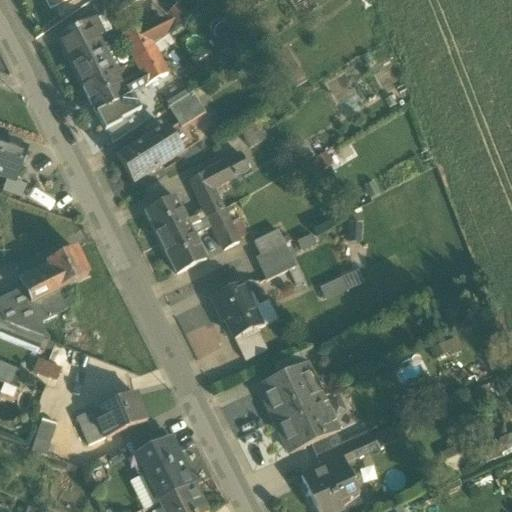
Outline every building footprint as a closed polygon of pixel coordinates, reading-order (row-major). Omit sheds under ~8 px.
[(70,0),(44,0),(50,11),(70,0)] [(190,16),(176,6),(169,17),(182,26),(190,16)] [(100,19),(95,21),(103,37),(111,33),(105,20),(100,19)] [(157,19),(136,30),(146,49),(167,38),(172,24),(157,19)] [(57,41),(69,64),(100,48),(101,48),(97,40),(103,37),(95,21),(57,41)] [(122,37),(134,62),(149,55),(146,49),(136,30),(122,37)] [(154,52),(156,57),(172,45),(167,38),(152,49),(153,52),(154,52)] [(113,75),(100,48),(69,64),(82,90),(113,75)] [(140,74),(147,87),(167,77),(156,57),(154,52),(153,52),(149,55),(134,62),(135,64),(140,74)] [(306,84),(289,56),(273,66),(290,94),(306,84)] [(114,74),(113,75),(82,90),(82,91),(104,134),(106,133),(121,126),(120,124),(136,115),(140,113),(131,95),(126,87),(121,90),(119,84),(114,74)] [(140,74),(119,84),(121,90),(126,87),(131,95),(147,87),(140,74)] [(167,109),(182,131),(205,116),(191,94),(167,109)] [(121,126),(106,133),(112,146),(142,126),(136,115),(120,124),(121,126)] [(256,122),(239,132),(250,150),(267,139),(256,122)] [(165,130),(146,142),(162,168),(181,156),(165,130)] [(135,186),(162,168),(146,142),(118,160),(135,186)] [(0,178),(6,181),(14,184),(25,153),(0,143),(0,178)] [(298,151),(304,165),(313,159),(309,147),(298,151)] [(202,176),(210,192),(248,173),(240,157),(202,176)] [(207,220),(223,253),(238,245),(221,213),(210,192),(202,176),(189,183),(207,220)] [(25,187),(14,184),(6,181),(1,194),(20,201),(25,187)] [(145,215),(160,246),(189,231),(173,200),(145,215)] [(360,226),(347,225),(346,244),(360,244),(360,226)] [(205,262),(189,231),(160,246),(176,277),(205,262)] [(254,245),(260,258),(283,246),(277,233),(254,245)] [(255,261),(266,284),(295,269),(284,247),(255,261)] [(21,292),(29,306),(55,293),(85,278),(72,252),(46,266),(52,277),(21,292)] [(357,273),(342,280),(347,292),(363,286),(357,273)] [(347,292),(342,280),(319,290),(324,303),(347,292)] [(225,324),(234,343),(256,332),(261,330),(253,312),(240,286),(210,301),(222,325),(225,324)] [(21,292),(0,302),(0,318),(3,325),(42,340),(50,344),(39,325),(64,312),(55,293),(29,306),(21,292)] [(267,305),(253,312),(261,330),(276,322),(267,305)] [(0,336),(38,351),(42,340),(3,325),(0,323),(0,336)] [(234,343),(244,364),(266,354),(256,332),(234,343)] [(462,354),(455,340),(429,352),(434,363),(449,356),(450,359),(462,354)] [(274,367),(279,378),(306,365),(301,354),(274,367)] [(470,384),(490,375),(482,357),(462,365),(470,384)] [(60,371),(36,361),(31,375),(55,384),(60,371)] [(19,374),(0,365),(0,385),(13,390),(19,374)] [(259,387),(275,421),(322,400),(306,365),(279,378),(259,387)] [(93,415),(104,441),(146,423),(134,397),(93,415)] [(338,433),(322,400),(275,421),(291,455),(310,446),(338,433)] [(77,422),(89,448),(104,441),(93,415),(77,422)] [(28,452),(44,458),(54,429),(39,424),(28,452)] [(392,427),(371,437),(377,450),(398,440),(392,427)] [(128,446),(134,457),(166,440),(160,430),(128,446)] [(310,446),(316,458),(343,445),(338,433),(310,446)] [(370,433),(351,442),(359,459),(377,450),(371,437),(370,433)] [(511,454),(511,435),(500,441),(500,442),(507,457),(511,454)] [(134,457),(144,476),(178,458),(169,439),(166,440),(134,457)] [(351,442),(343,445),(316,458),(315,459),(320,470),(341,460),(344,466),(359,459),(351,442)] [(487,466),(507,457),(500,442),(480,452),(487,466)] [(467,444),(440,456),(451,479),(462,474),(459,468),(475,461),(467,444)] [(145,477),(159,505),(193,487),(192,486),(191,487),(186,476),(187,475),(178,458),(144,476),(145,477)] [(301,479),(316,511),(342,511),(343,511),(339,504),(357,496),(344,466),(341,460),(320,470),(301,479)] [(142,511),(144,511),(159,505),(145,477),(129,485),(142,511)] [(204,511),(193,487),(159,505),(161,510),(162,511),(204,511)]
